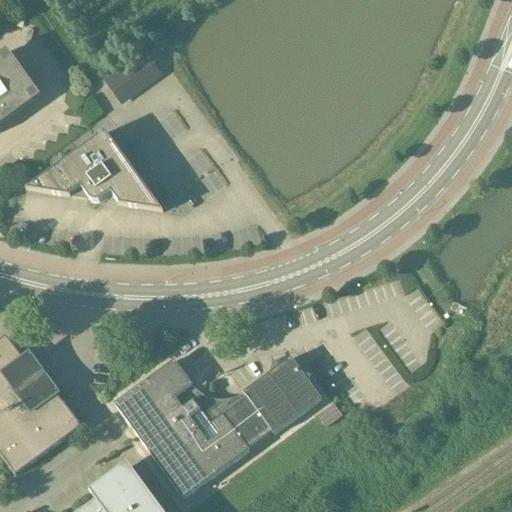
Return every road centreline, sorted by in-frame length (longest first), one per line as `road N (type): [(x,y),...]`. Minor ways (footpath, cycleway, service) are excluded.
road 1 (tertiary): [(511,44),(444,166),(393,217),(331,258),(235,291),(80,292)]
road 2 (unclassified): [(3,511),(105,434),(68,363),(80,292)]
road 3 (unknown): [(0,54),(40,80),(55,117),(0,159)]
